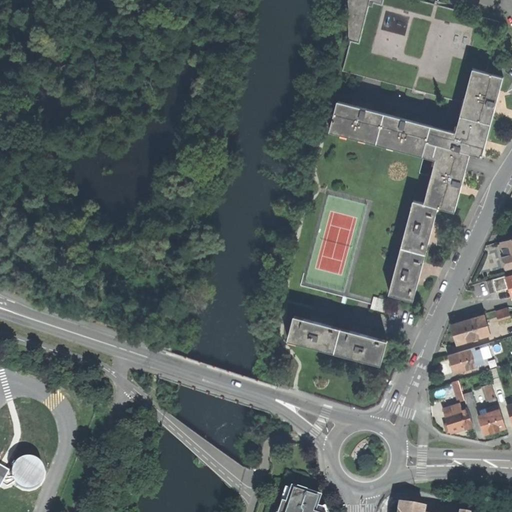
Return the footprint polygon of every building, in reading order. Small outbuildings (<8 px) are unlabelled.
[(348,0),(349,40),(359,43),(370,2),(370,0),(348,0)] [(330,132),(423,156),(467,168),(471,153),(483,156),(486,144),(496,105),(504,76),(487,72),(473,68),(464,102),(456,132),(431,126),(399,117),(373,111),(338,102),(330,132)] [(433,177),(425,204),(438,207),(455,211),(461,190),(465,175),(467,168),(423,156),(419,174),(433,177)] [(431,236),(438,207),(425,204),(414,201),(389,293),(414,299),(421,271),(431,236)] [(507,268),(511,267),(511,240),(502,243),(505,252),(506,257),(504,258),(507,268)] [(496,291),(509,287),(506,277),(493,281),(496,291)] [(496,292),(496,291),(493,281),(492,279),(486,281),(490,294),(496,292)] [(371,308),(385,312),(388,301),(374,297),(371,308)] [(498,319),(510,315),(508,308),(496,312),(498,319)] [(491,335),(486,315),(452,325),(455,337),(458,345),(491,335)] [(288,341),(380,366),(387,341),(371,337),(313,321),(295,316),(288,341)] [(472,371),(471,368),(477,367),(477,366),(484,363),(483,360),(492,357),(490,349),(492,348),(491,343),(449,355),(452,365),(454,373),(467,370),(467,372),(472,371)] [(459,402),(466,400),(465,395),(460,380),(453,383),(459,402)] [(499,430),(507,428),(498,402),(494,390),(492,383),(485,386),(492,407),(487,409),(488,413),(479,416),(485,435),(499,430)] [(502,388),(494,390),(498,402),(506,400),(502,388)] [(477,405),(473,393),(465,395),(466,400),(469,408),(477,405)] [(49,427),(55,412),(26,401),(20,416),(49,427)] [(475,426),(469,408),(463,410),(461,404),(452,407),(454,413),(446,415),(448,423),(445,424),(447,431),(450,430),(451,433),(456,432),(475,426)] [(14,478),(34,491),(49,467),(29,454),(14,478)] [(315,511),(317,507),(321,496),(306,492),(307,491),(297,488),(296,489),(291,487),(290,490),(285,504),(284,504),(282,511),(281,511),(315,511)] [(280,502),(284,504),(285,504),(290,490),(285,489),(280,502)]
